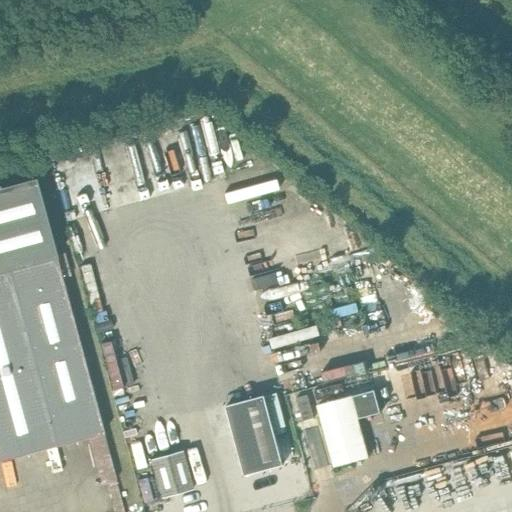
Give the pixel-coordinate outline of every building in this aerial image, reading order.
[(34,178),(0,187),(0,460),(55,446),(102,434),(55,258),(39,198),(34,178)] [(350,311),(375,305),(372,295),(348,300),(350,311)] [(342,378),(384,366),(381,354),(339,366),(342,378)] [(351,396),(357,418),(380,412),(375,390),(351,396)] [(276,392),(265,395),(274,429),(286,425),(276,392)] [(244,476),(283,465),(278,446),(264,396),(225,406),(244,476)] [(334,467),(368,458),(357,418),(351,396),(317,405),(334,467)] [(138,511),(126,427),(105,430),(113,479),(124,477),(129,511),(138,511)] [(161,498),(192,490),(187,470),(181,451),(150,459),(155,479),(161,498)]
